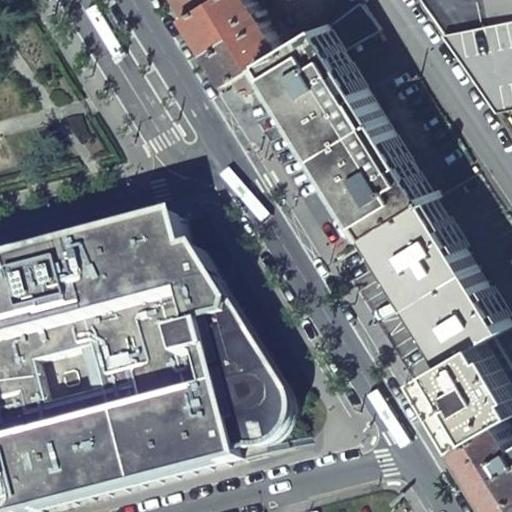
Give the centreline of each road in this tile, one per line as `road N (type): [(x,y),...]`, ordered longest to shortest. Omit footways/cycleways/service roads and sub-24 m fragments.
road 1 (secondary): [(411,453),(240,170)]
road 2 (residential): [(0,234),(240,170)]
road 3 (residential): [(411,453),(185,511)]
road 4 (residential): [(392,0),(511,173)]
road 5 (secondary): [(240,170),(135,0)]
